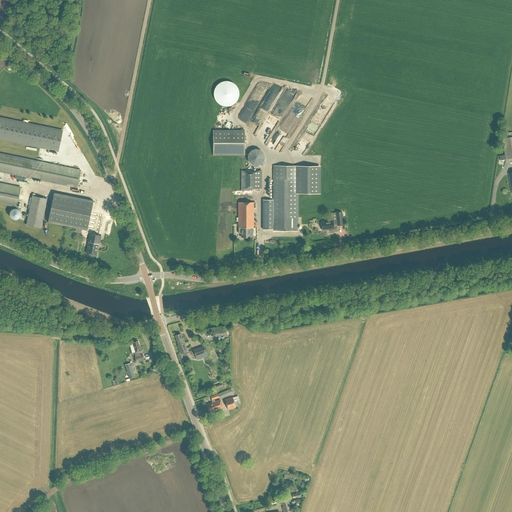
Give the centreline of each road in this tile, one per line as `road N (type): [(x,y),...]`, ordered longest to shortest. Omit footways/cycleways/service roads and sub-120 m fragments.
road 1 (tertiary): [(511,227),(229,278),(146,276)]
road 2 (unclassified): [(511,259),(158,320)]
road 3 (tertiary): [(146,276),(86,126),(0,42)]
road 4 (tertiary): [(226,511),(158,320)]
road 5 (track): [(30,511),(71,475),(202,428)]
road 6 (track): [(113,182),(149,0)]
road 7 (unclassified): [(0,270),(120,324),(158,320)]
road 8 (tertiary): [(146,276),(103,280),(0,240)]
